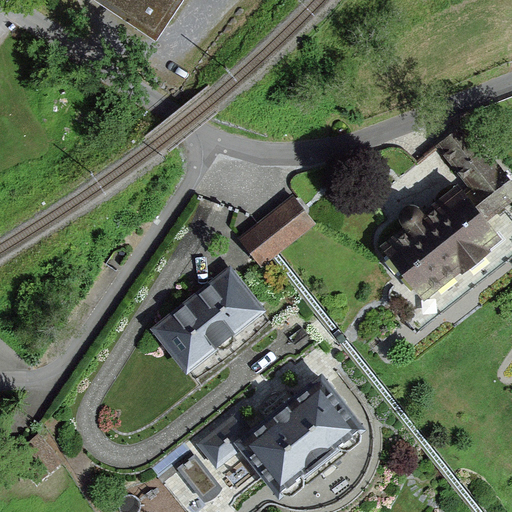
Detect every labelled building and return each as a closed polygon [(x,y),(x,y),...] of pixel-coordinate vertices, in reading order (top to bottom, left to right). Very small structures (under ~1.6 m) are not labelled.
[(63,0),(38,0),(55,11),(63,0)] [(187,0),(96,0),(161,41),(187,0)] [(384,240),(429,298),(510,236),(465,178),(384,240)] [(261,264),(311,226),(293,203),(244,240),(261,264)] [(232,270),(154,331),(188,374),(266,313),(232,270)] [(314,488),(373,438),(319,374),(260,424),(314,488)]
